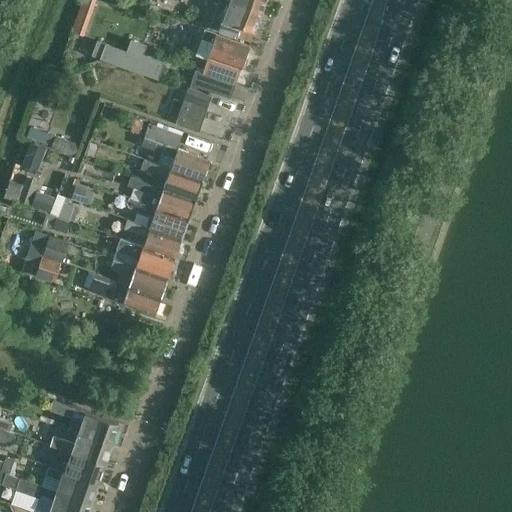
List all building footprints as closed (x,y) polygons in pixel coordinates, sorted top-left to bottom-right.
[(218,0),(209,25),(250,40),(253,30),(254,30),(261,10),(231,0),(218,0)] [(231,0),(261,10),(264,0),(231,0)] [(204,28),(195,53),(207,57),(202,71),(235,82),(240,67),(241,67),(242,64),(246,63),(248,58),(246,54),(249,44),(204,28)] [(183,98),(207,107),(211,95),(187,86),(183,98)] [(203,118),(207,107),(183,98),(179,110),(203,118)] [(198,130),(203,118),(179,110),(175,122),(198,130)] [(141,144),(162,151),(158,162),(170,167),(202,178),(209,158),(177,147),(182,133),(149,122),(141,144)] [(70,154),(75,142),(57,136),(52,147),(70,154)] [(158,162),(144,157),(140,167),(166,177),(163,187),(195,198),(202,178),(170,167),(158,162)] [(38,179),(26,175),(18,198),(30,203),(38,179)] [(126,183),(143,189),(139,200),(188,217),(195,198),(163,187),(129,175),(126,183)] [(153,215),(149,226),(181,237),(188,217),(139,200),(129,196),(127,201),(129,206),(153,215)] [(174,257),(181,237),(149,226),(126,218),(123,227),(146,235),(142,245),(174,257)] [(42,254),(55,258),(61,260),(68,241),(49,234),(42,254)] [(174,257),(142,245),(120,237),(116,248),(138,256),(135,265),(167,276),(174,257)] [(48,278),(55,258),(42,254),(35,274),(48,278)] [(117,280),(160,296),(167,276),(135,265),(113,258),(110,268),(120,271),(117,280)] [(94,272),(89,286),(105,291),(104,295),(155,312),(160,296),(117,280),(94,272)] [(52,400),(48,410),(70,418),(67,427),(76,431),(111,443),(118,423),(52,400)] [(0,425),(9,429),(12,419),(0,415),(0,425)] [(14,431),(9,429),(0,425),(0,439),(1,440),(10,444),(14,431)] [(52,434),(49,443),(55,446),(103,463),(111,443),(76,431),(72,442),(52,434)] [(55,446),(48,465),(96,483),(103,463),(55,446)] [(5,455),(0,468),(0,469),(5,471),(8,472),(13,458),(5,455)] [(48,465),(41,484),(55,489),(55,490),(89,502),(96,483),(48,465)] [(5,471),(1,482),(39,496),(33,511),(34,511),(47,511),(48,510),(52,511),(85,511),(89,502),(55,490),(55,489),(41,484),(8,472),(5,471)]
